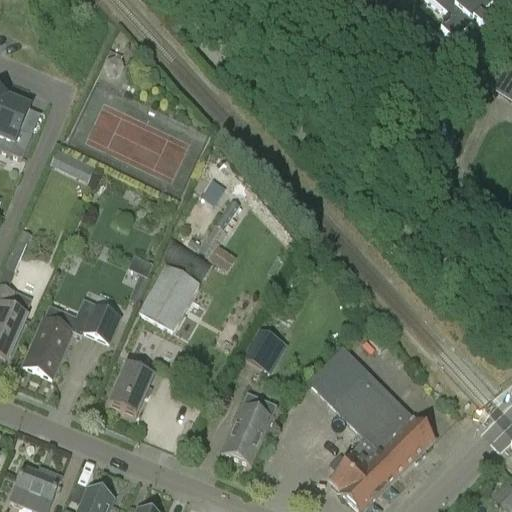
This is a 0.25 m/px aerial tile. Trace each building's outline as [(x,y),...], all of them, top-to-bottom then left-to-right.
[(355,0),(349,7),(368,28),(397,0),(355,0)] [(463,0),(461,3),(456,0),(402,0),(452,49),(471,29),(478,35),(485,28),(479,22),(500,0),(463,0)] [(106,79),(113,82),(120,78),(123,71),(119,64),(112,61),(105,65),(102,72),(106,79)] [(491,95),(511,106),(511,104),(511,69),(507,67),(491,95)] [(0,119),(0,155),(20,164),(30,141),(19,136),(29,113),(7,103),(0,119)] [(83,165),(75,182),(87,188),(95,171),(83,165)] [(215,230),(222,235),(238,212),(230,207),(215,230)] [(188,233),(180,244),(225,278),(235,264),(217,251),(215,253),(188,233)] [(174,244),(163,262),(200,286),(211,269),(174,244)] [(15,247),(2,276),(12,281),(25,251),(15,247)] [(150,276),(141,272),(128,303),(136,307),(150,276)] [(171,337),(197,290),(164,272),(138,319),(171,337)] [(0,291),(0,364),(4,366),(7,359),(24,320),(31,306),(0,291)] [(22,372),(51,384),(70,340),(80,344),(82,341),(106,351),(119,322),(83,306),(75,324),(48,312),(22,372)] [(378,355),(387,347),(371,328),(362,336),(378,355)] [(276,348),(256,337),(241,364),(262,375),(276,348)] [(432,446),(397,411),(363,377),(362,378),(339,356),(306,389),(362,445),(342,465),(346,469),(341,475),(329,487),(340,498),(339,499),(352,511),(366,511),(413,465),(415,467),(424,459),(422,457),(432,446)] [(135,420),(152,381),(149,379),(152,374),(132,365),(129,371),(125,369),(108,408),(135,420)] [(275,411),(246,399),(240,411),(221,459),(250,470),(269,423),(275,411)] [(45,482),(22,473),(14,494),(38,504),(34,511),(48,511),(60,483),(46,478),(45,482)] [(511,511),(511,492),(504,486),(489,501),(500,511),(511,511)] [(107,511),(111,504),(86,494),(79,511),(77,511),(107,511)]
